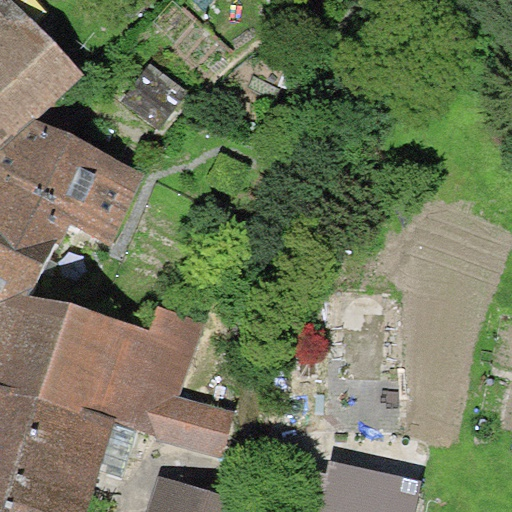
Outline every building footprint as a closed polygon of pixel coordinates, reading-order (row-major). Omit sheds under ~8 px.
[(0,0),(0,149),(35,117),(82,73),(9,0),(0,0)] [(0,149),(0,301),(33,293),(69,223),(110,242),(143,170),(35,117),(0,149)] [(0,385),(114,418),(138,428),(136,433),(222,460),(234,411),(181,395),(203,322),(158,304),(148,328),(33,293),(0,301),(0,385)] [(86,511),(114,418),(0,385),(0,511),(86,511)] [(299,468),(289,511),(415,511),(423,481),(329,461),(326,474),(299,468)] [(158,474),(146,511),(240,511),(244,501),(158,474)]
